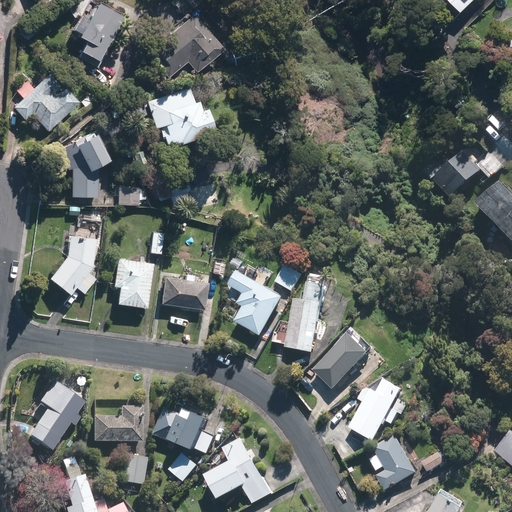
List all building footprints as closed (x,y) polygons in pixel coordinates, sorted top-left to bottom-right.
[(126,15),(100,0),(99,0),(80,34),(89,39),(81,54),(98,64),(126,15)] [(196,0),(175,0),(184,10),(196,0)] [(457,0),(466,9),(475,0),(457,0)] [(195,12),(148,51),(169,76),(189,60),(198,71),(225,48),(195,12)] [(51,74),(15,107),(26,118),(32,112),(49,129),(78,102),(66,90),(54,101),(48,95),(60,84),(51,74)] [(190,85),(148,100),(158,128),(163,126),(170,148),(217,131),(209,107),(204,109),(200,100),(196,102),(190,85)] [(73,173),(73,196),(97,196),(98,165),(108,159),(96,137),(82,145),(80,141),(61,153),(73,173)] [(142,152),(136,154),(140,166),(147,163),(142,152)] [(466,153),(439,180),(457,198),(484,171),(466,153)] [(187,176),(153,187),(157,201),(191,190),(187,176)] [(511,194),(504,186),(484,205),(511,234),(511,194)] [(137,189),(121,189),(121,203),(136,204),(137,189)] [(163,232),(153,231),(150,251),(160,252),(163,232)] [(86,274),(91,268),(94,240),(71,238),(69,258),(52,278),(71,293),(77,284),(85,290),(94,280),(86,274)] [(151,266),(119,262),(116,285),(123,286),(121,303),(146,306),(151,266)] [(301,276),(288,268),(280,283),(294,290),(301,276)] [(264,334),(283,301),(240,275),(235,285),(250,294),(243,305),(249,308),(241,321),(264,334)] [(205,284),(168,279),(164,303),(202,308),(205,284)] [(312,307),(301,304),(291,346),(315,352),(328,294),(316,291),(312,307)] [(351,338),(319,372),(337,389),(369,355),(351,338)] [(375,393),(354,427),(376,441),(406,394),(391,385),(383,398),(375,393)] [(51,409),(32,438),(50,450),(81,405),(54,386),(42,403),(51,409)] [(123,420),(96,420),(97,442),(141,442),(140,410),(123,410),(123,420)] [(185,419),(169,412),(159,436),(196,452),(210,422),(188,412),(185,419)] [(402,437),(381,448),(393,470),(382,476),(388,487),(420,470),(402,437)] [(511,438),(501,450),(511,459),(511,438)] [(236,466),(212,479),(223,501),(248,488),(255,503),(271,495),(243,443),(228,451),(236,466)] [(454,443),(424,461),(432,476),(463,458),(454,443)] [(197,466),(185,457),(174,471),(185,480),(197,466)] [(147,462),(128,459),(124,482),(143,485),(147,462)] [(92,511),(83,481),(64,486),(72,511),(92,511)] [(460,511),(462,510),(444,497),(433,511),(460,511)]
